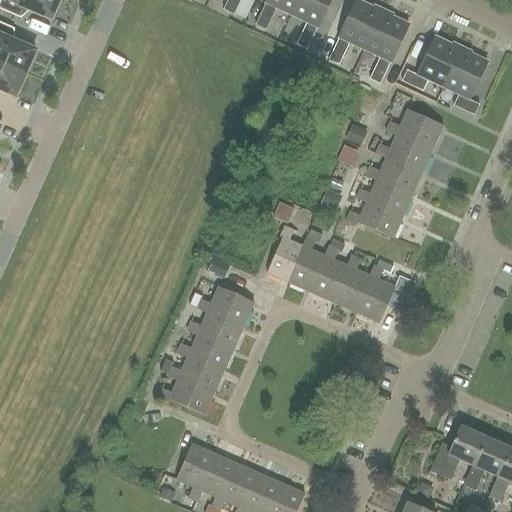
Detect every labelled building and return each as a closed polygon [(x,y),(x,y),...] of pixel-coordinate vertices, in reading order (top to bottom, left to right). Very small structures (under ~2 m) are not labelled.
[(51,20),(60,0),(8,0),(1,0),(0,3),(0,10),(21,20),(26,9),(51,20)] [(228,0),(223,11),(234,16),(236,13),(247,18),(255,0),(228,0)] [(292,17),(299,0),(268,0),(256,27),(266,32),(277,10),(292,17)] [(299,0),(292,17),(307,24),(297,46),(307,51),(331,0),(299,0)] [(365,52),(383,13),(357,1),(329,61),(339,66),(350,45),(365,52)] [(383,13),(365,52),(380,59),(370,81),(380,86),(409,26),(383,13)] [(0,63),(25,75),(35,52),(10,41),(15,30),(0,23),(0,63)] [(443,89),(462,51),(436,39),(418,77),(407,72),(402,83),(423,93),(428,82),(443,89)] [(462,51),(443,89),(459,96),(454,107),(475,117),(480,106),(469,101),(487,63),(462,51)] [(0,90),(15,98),(25,75),(0,63),(0,90)] [(366,99),(361,110),(376,117),(381,105),(366,99)] [(390,123),(386,132),(396,136),(397,134),(433,149),(443,127),(407,111),(400,127),(390,123)] [(361,147),(367,133),(353,127),(347,141),(361,147)] [(380,145),(376,155),(386,159),(387,156),(423,172),(433,149),(397,134),(396,136),(390,149),(380,145)] [(371,168),(367,177),(377,181),(378,179),(413,194),(423,172),(387,156),(386,159),(381,172),(371,168)] [(361,190),(357,200),(366,204),(368,201),(403,217),(413,194),(378,179),(377,181),(371,194),(361,190)] [(332,180),(329,188),(340,192),(343,185),(332,180)] [(351,212),(347,222),(357,226),(358,224),(393,239),(403,217),(368,201),(366,204),(361,216),(351,212)] [(283,239),(267,275),(290,285),(305,249),(301,247),(289,242),(294,231),(285,228),(280,238),(283,239)] [(305,249),(290,285),(312,294),(328,259),(324,257),(310,251),(315,240),(306,237),(301,247),(305,249)] [(328,259),(312,294),(334,304),(350,268),(346,267),(332,261),(337,250),(328,246),(324,257),(328,259)] [(350,268),(334,304),(357,314),(372,278),(368,277),(355,271),(360,260),(351,256),(346,267),(350,268)] [(217,276),(235,284),(241,272),(217,261),(212,272),(218,275),(217,276)] [(372,278),(357,314),(379,324),(395,288),(378,281),(383,270),(373,265),(368,277),(372,278)] [(201,301),(197,309),(207,314),(209,311),(245,327),(255,304),(218,288),(211,305),(201,301)] [(201,298),(195,295),(190,306),(196,309),(201,298)] [(192,323),(188,332),(197,336),(199,333),(235,349),(245,327),(209,311),(207,314),(201,327),(192,323)] [(181,346),(177,355),(187,359),(189,356),(225,372),(235,349),(199,333),(197,336),(191,350),(181,346)] [(172,368),(168,377),(178,381),(179,379),(215,394),(225,372),(189,356),(187,359),(181,372),(172,368)] [(173,364),(165,361),(160,372),(168,376),(173,364)] [(162,390),(158,400),(168,404),(169,401),(205,417),(215,394),(179,379),(178,381),(172,395),(162,390)] [(473,468),(486,439),(460,428),(451,449),(442,445),(430,473),(451,482),(460,462),(472,467),(473,468)] [(499,479),(511,450),(486,439),(473,468),(472,467),(464,487),(475,492),(484,472),(498,478),(499,479)] [(192,446),(177,481),(193,488),(189,499),(198,503),(203,492),(199,491),(214,456),(192,446)] [(511,450),(499,479),(498,478),(489,498),(501,504),(510,484),(511,484),(511,450)] [(199,491),(203,492),(216,498),(211,508),(219,511),(220,511),(225,502),(222,501),(237,466),(214,456),(199,491)] [(222,501),(225,502),(238,508),(236,511),(246,511),(247,511),(244,511),(260,476),(237,466),(222,501)] [(244,511),(247,511),(270,511),(282,486),(260,476),(244,511)] [(270,511),(297,511),(305,496),(282,486),(270,511)] [(426,511),(407,503),(403,511),(426,511)]
